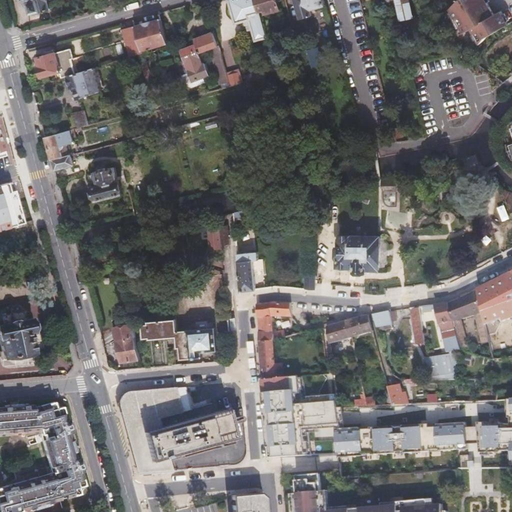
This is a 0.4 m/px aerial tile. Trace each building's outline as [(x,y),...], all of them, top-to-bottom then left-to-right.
[(25,0),(27,5),(29,5),(32,12),(38,10),(39,12),(50,9),(48,1),(49,1),(49,0),(25,0)] [(260,11),(256,0),(231,0),(237,21),(250,18),(256,39),(267,36),(260,11)] [(279,0),(256,0),(260,11),(266,9),(267,12),(282,8),(279,0)] [(310,8),(326,4),(324,0),(297,0),(302,17),(312,14),(310,8)] [(379,0),(381,8),(399,4),(398,0),(379,0)] [(404,28),(413,26),(418,20),(417,19),(412,8),(409,0),(398,0),(399,4),(404,28)] [(460,0),(452,7),(466,32),(473,27),(475,31),(479,27),(503,12),(502,10),(496,13),(488,0),(460,0)] [(429,1),(422,6),(426,12),(427,13),(435,7),(429,1)] [(439,13),(435,7),(427,13),(432,20),(439,13)] [(479,27),(475,31),(481,42),(488,36),(509,23),(503,12),(479,27)] [(169,43),(162,18),(135,26),(143,51),(148,49),(149,53),(153,51),(152,48),(169,43)] [(420,33),(426,28),(421,24),(418,20),(413,26),(420,33)] [(143,51),(135,26),(126,29),(130,42),(126,44),(130,57),(139,54),(144,52),(143,51)] [(220,47),(214,32),(195,39),(197,44),(183,49),(186,57),(183,59),(189,74),(191,74),(195,82),(212,76),(207,62),(204,63),(200,53),(214,49),(223,84),(230,82),(227,72),(220,47)] [(311,63),(313,69),(324,66),(318,47),(307,50),(311,63)] [(41,66),(40,67),(43,77),(76,67),(73,56),(75,55),(73,48),(39,57),(41,66)] [(311,63),(307,50),(298,52),(302,66),(311,63)] [(510,75),(511,72),(511,65),(506,61),(499,68),(510,75)] [(95,67),(69,76),(72,87),(75,86),(79,98),(102,91),(95,67)] [(227,72),(230,82),(231,85),(244,82),(240,69),(227,72)] [(255,79),(266,76),(265,71),(247,76),(248,81),(255,79)] [(261,102),(273,99),(266,76),(255,79),(261,102)] [(74,113),(78,127),(88,125),(83,110),(74,113)] [(393,126),(397,138),(403,137),(401,127),(397,127),(396,125),(393,126)] [(46,136),(53,159),(64,156),(63,150),(64,149),(65,146),(65,145),(76,142),(73,132),(76,131),(75,128),(46,136)] [(53,159),(56,170),(75,164),(72,153),(64,156),(53,159)] [(475,158),(468,160),(470,168),(477,166),(475,158)] [(95,185),(93,186),(97,199),(123,192),(117,166),(98,171),(98,172),(92,174),(95,185)] [(394,190),(396,180),(390,180),(391,179),(383,178),(382,186),(383,187),(383,188),(394,190)] [(7,191),(5,183),(0,184),(0,230),(22,223),(14,190),(7,191)] [(511,193),(508,191),(500,186),(511,214),(511,193)] [(317,199),(317,190),(309,192),(309,200),(317,199)] [(144,213),(153,211),(151,202),(142,204),(144,213)] [(330,203),(317,202),(316,218),(329,219),(330,203)] [(221,226),(221,225),(210,226),(212,248),(223,248),(223,244),(221,226)] [(227,226),(221,226),(223,244),(229,244),(230,243),(229,227),(227,226)] [(341,246),(339,246),(339,255),(339,256),(339,267),(349,267),(351,266),(355,266),(355,270),(366,271),(366,269),(379,269),(380,236),(341,235),(341,246)] [(119,257),(117,249),(97,254),(98,261),(119,257)] [(260,250),(239,251),(239,258),(240,271),(242,292),(257,290),(256,272),(255,261),(261,260),(260,250)] [(97,254),(80,257),(82,265),(98,261),(97,254)] [(265,260),(261,260),(255,261),(256,272),(266,271),(265,260)] [(306,289),(316,290),(316,275),(306,275),(306,289)] [(499,309),(493,282),(483,287),(478,290),(483,312),(499,309)] [(483,312),(478,290),(462,298),(456,301),(449,303),(455,321),(476,314),(481,312),(483,312)] [(277,317),(294,318),(292,304),(276,303),(271,304),(272,317),(277,317)] [(455,321),(449,303),(436,305),(447,353),(460,350),(461,350),(459,338),(455,321)] [(272,317),(271,304),(257,305),(258,319),(266,318),(272,318),(272,317)] [(3,323),(0,323),(0,336),(3,358),(35,352),(33,340),(38,339),(37,331),(35,331),(32,317),(26,318),(25,310),(23,308),(21,306),(18,305),(6,307),(4,309),(2,314),(3,323)] [(428,356),(420,307),(410,309),(414,336),(416,335),(420,358),(428,356)] [(393,327),(390,311),(374,315),(378,330),(393,327)] [(490,337),(483,312),(481,312),(476,314),(482,338),(490,337)] [(374,332),(369,315),(362,317),(357,319),(349,321),(353,339),(364,335),(374,332)] [(374,315),(369,315),(374,332),(379,331),(378,330),(374,315)] [(266,318),(258,319),(259,334),(267,333),(266,318)] [(260,342),(274,341),(273,333),(272,318),(266,318),(267,333),(259,334),(260,342)] [(148,324),(142,325),(143,338),(150,338),(150,340),(176,338),(177,348),(180,348),(182,359),(203,358),(203,352),(218,351),(216,328),(189,331),(178,331),(177,319),(148,322),(148,324)] [(135,330),(133,321),(115,324),(122,361),(141,360),(135,330)] [(353,339),(349,321),(331,326),(328,328),(330,345),(353,339)] [(274,341),(286,338),(284,332),(273,333),(274,341)] [(276,370),(274,341),(260,342),(263,380),(265,380),(284,378),(283,369),(276,370)] [(458,374),(460,350),(447,353),(428,356),(431,379),(432,379),(449,379),(457,378),(458,374)] [(337,430),(342,429),(337,396),(309,399),(309,401),(303,402),(301,377),(284,378),(265,380),(266,393),(264,393),(269,449),(273,448),(274,459),(312,456),(310,432),(337,430)] [(405,385),(389,389),(391,395),(394,406),(413,405),(410,393),(407,393),(405,385)] [(148,472),(171,470),(168,457),(222,443),(236,439),(228,410),(219,412),(161,428),(157,418),(180,412),(173,387),(168,387),(130,391),(125,396),(122,399),(120,405),(128,434),(137,468),(148,472)] [(374,398),(366,399),(366,401),(367,407),(376,407),(374,398)] [(511,468),(511,398),(507,399),(508,418),(510,418),(510,424),(500,424),(500,423),(477,423),(477,425),(478,442),(479,452),(500,452),(500,450),(511,450),(511,468)] [(64,494),(65,497),(78,493),(77,487),(82,485),(77,469),(80,468),(78,461),(75,462),(72,451),(69,441),(66,431),(69,430),(67,423),(64,423),(59,407),(53,409),(51,403),(38,407),(38,408),(34,409),(42,440),(58,495),(64,494)] [(31,410),(30,406),(27,406),(22,407),(21,404),(9,405),(9,408),(7,408),(15,434),(38,432),(40,440),(42,440),(34,409),(31,410)] [(0,434),(15,434),(7,408),(3,408),(0,408),(0,434)] [(441,450),(459,449),(459,444),(469,444),(468,443),(467,426),(467,422),(439,424),(439,427),(430,427),(430,424),(404,426),(404,427),(396,428),(396,426),(372,428),(372,430),(362,430),(361,428),(342,429),(337,430),(340,458),(364,456),(364,454),(373,453),(373,455),(398,453),(398,452),(406,451),(406,453),(432,451),(432,449),(441,449),(441,450)] [(467,426),(468,443),(478,442),(477,425),(467,426)] [(50,501),(57,499),(56,496),(58,495),(42,440),(40,440),(50,472),(28,479),(35,505),(36,509),(45,506),(44,503),(50,501)] [(444,511),(444,505),(436,506),(429,506),(429,500),(384,504),(384,507),(358,509),(352,510),(351,507),(336,508),(336,511),(330,511),(328,492),(324,492),(322,478),(322,475),(299,477),(299,487),(300,495),(296,495),(294,495),(295,511),(444,511)] [(15,511),(16,511),(19,511),(26,508),(32,507),(33,510),(36,509),(35,505),(28,479),(0,487),(0,511),(15,511)] [(260,493),(232,495),(233,511),(265,511),(265,498),(260,493)]
